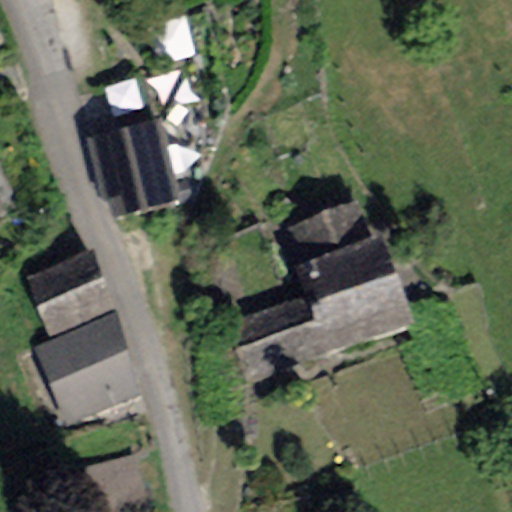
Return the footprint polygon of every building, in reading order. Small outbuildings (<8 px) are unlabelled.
[(145,83),(99,92),(106,130),(152,121),(145,83)] [(162,129),(90,145),(107,222),(179,206),(162,129)] [(300,298),(224,321),(241,374),(399,324),(362,207),(279,233),(300,298)] [(88,262),(27,285),(47,338),(109,315),(88,262)] [(111,326),(34,357),(64,432),(141,401),(111,326)]
